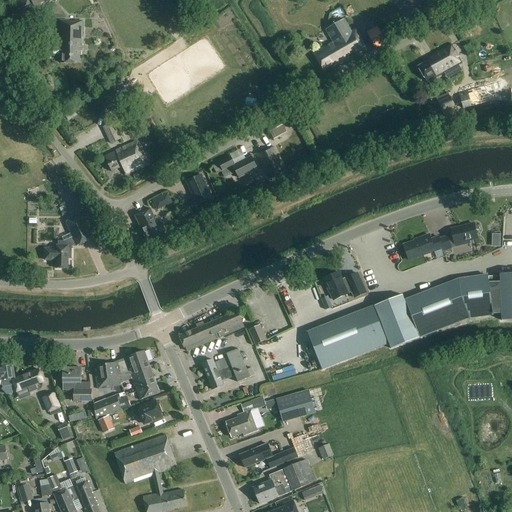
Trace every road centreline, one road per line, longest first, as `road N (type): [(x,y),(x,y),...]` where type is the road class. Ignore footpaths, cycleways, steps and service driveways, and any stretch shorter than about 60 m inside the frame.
road 1 (unclassified): [(109,212),(459,11)]
road 2 (track): [(138,267),(398,155),(449,139),(511,136)]
road 3 (tertiary): [(160,325),(390,219),(511,191)]
road 4 (tertiary): [(237,511),(160,325)]
road 5 (unclassified): [(109,212),(0,75)]
road 6 (tertiary): [(160,325),(110,342),(0,343)]
road 7 (unclassified): [(138,267),(85,284),(0,283)]
road 8 (unknown): [(382,282),(511,258)]
